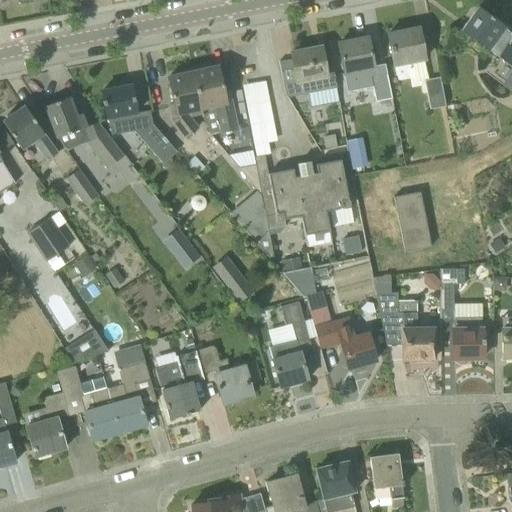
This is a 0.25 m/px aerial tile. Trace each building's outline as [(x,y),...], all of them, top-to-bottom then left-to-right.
[(511,73),(505,83),(511,88),(511,46),(509,44),(510,43),(510,41),(510,36),(509,34),(508,32),(507,31),(504,29),(477,9),(461,31),(511,68),(511,73)] [(428,81),(424,60),(418,29),(387,35),(393,66),(411,63),(415,83),(424,81),(430,110),(444,107),(439,78),(428,81)] [(333,75),(336,89),(340,109),(350,107),(347,92),(372,88),(375,103),(391,100),(386,74),(370,77),(368,70),(373,69),(367,39),(338,45),(343,73),(333,75)] [(336,89),(333,75),(331,62),(323,64),(320,48),(290,54),(293,65),(281,67),(280,62),(278,62),(285,95),(287,98),(336,89)] [(192,71),(200,109),(210,135),(236,130),(228,93),(223,94),(217,68),(206,71),(205,68),(192,71)] [(186,112),(200,109),(192,71),(179,74),(179,76),(167,79),(173,105),(169,106),(172,121),(185,138),(197,129),(187,117),(186,112)] [(175,151),(150,123),(149,118),(137,120),(131,86),(101,92),(103,102),(102,102),(102,106),(104,106),(107,120),(108,120),(111,135),(133,131),(161,163),(175,151)] [(45,107),(57,139),(57,140),(64,150),(66,152),(86,144),(106,170),(123,157),(97,123),(86,128),(81,115),(75,117),(68,98),(45,107)] [(32,142),(45,162),(57,154),(24,107),(2,123),(21,150),(32,142)] [(254,158),(255,166),(261,198),(264,211),(267,231),(284,228),(283,221),(276,222),(267,175),(268,175),(264,156),(254,158)] [(0,160),(0,193),(15,184),(0,160)] [(326,212),(343,209),(349,208),(348,201),(340,161),(315,166),(317,175),(311,176),(309,163),(297,165),(300,178),(294,179),(293,170),(268,175),(267,175),(276,222),(283,221),(300,217),(304,237),(329,232),(326,212)] [(238,169),(256,191),(261,198),(255,166),(238,169)] [(83,206),(96,196),(78,171),(65,181),(83,206)] [(430,248),(420,193),(393,198),(404,253),(430,248)] [(267,231),(264,211),(243,229),(271,262),(273,261),(267,231)] [(26,233),(46,262),(68,248),(48,219),(26,233)] [(178,227),(163,239),(185,266),(200,254),(178,227)] [(230,266),(219,275),(239,301),(251,292),(230,266)] [(310,270),(282,275),(302,298),(305,297),(313,328),(319,349),(340,343),(348,369),(375,362),(367,334),(353,338),(347,318),(330,323),(321,293),(315,294),(310,270)] [(463,270),(440,270),(440,285),(453,285),(463,285),(463,270)] [(453,304),(453,285),(440,285),(440,311),(453,311),(453,304)] [(386,347),(402,347),(402,361),(433,360),(433,348),(439,348),(438,329),(416,329),(416,302),(397,303),(396,294),(375,294),(386,347)] [(268,349),(272,360),(280,388),(307,380),(299,349),(310,346),(298,303),(280,308),(286,329),(291,327),(295,341),(268,349)] [(481,318),(452,319),(452,332),(453,360),(482,360),(482,345),(483,345),(483,340),(482,340),(481,329),(481,318)] [(511,328),(501,329),(502,359),(511,359),(511,328)] [(108,354),(94,332),(65,351),(72,364),(108,354)] [(141,343),(114,348),(118,364),(144,359),(141,343)] [(195,352),(202,375),(213,372),(223,404),(251,396),(249,386),(261,382),(255,360),(240,364),(241,368),(229,371),(225,360),(218,362),(213,347),(195,352)] [(154,368),(161,391),(169,420),(200,411),(192,383),(203,380),(202,375),(195,352),(174,357),(175,362),(154,368)] [(117,370),(122,386),(106,390),(119,434),(146,426),(134,385),(149,381),(144,362),(117,370)] [(62,393),(68,416),(69,417),(84,413),(92,442),(119,434),(106,390),(103,380),(79,386),(74,367),(56,372),(62,393)] [(0,419),(2,428),(7,426),(16,424),(5,383),(0,384),(0,419)] [(42,399),(45,409),(48,420),(25,427),(34,458),(65,449),(57,419),(68,416),(62,393),(42,399)] [(6,432),(0,434),(0,467),(15,463),(6,432)] [(373,490),(389,488),(391,501),(403,499),(402,487),(403,487),(402,481),(401,481),(398,454),(369,458),(373,490)] [(323,500),(315,502),(317,511),(335,511),(353,508),(350,493),(354,493),(347,462),(315,470),(323,500)] [(305,511),(304,506),(295,476),(266,484),(273,507),(264,510),(264,511),(305,511)] [(190,511),(240,511),(239,496),(220,498),(221,502),(190,506),(190,511)]
